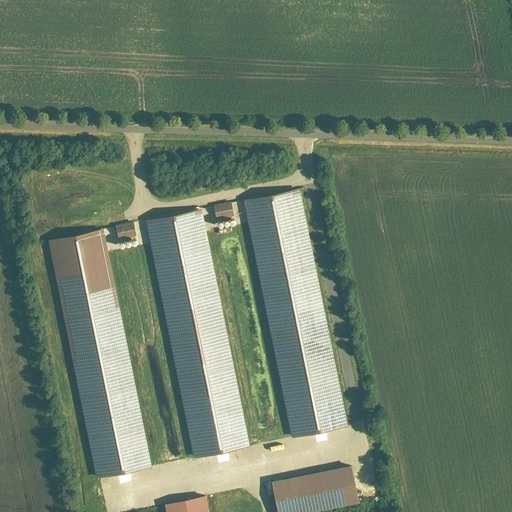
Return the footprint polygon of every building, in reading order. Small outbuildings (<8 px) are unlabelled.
[(301,188),(245,200),(294,440),(350,429),(301,188)] [(234,202),(215,206),(218,219),(236,216),(234,202)] [(148,219),(196,459),(251,448),(202,208),(148,219)] [(135,222),(117,226),(120,240),(138,236),(135,222)] [(49,240),(98,480),(155,468),(106,228),(49,240)] [(273,483),(279,511),(316,511),(361,503),(353,466),(273,483)] [(167,505),(168,511),(211,511),(208,497),(167,505)]
